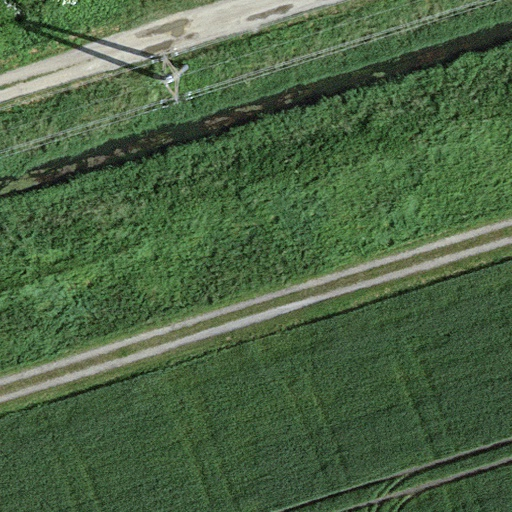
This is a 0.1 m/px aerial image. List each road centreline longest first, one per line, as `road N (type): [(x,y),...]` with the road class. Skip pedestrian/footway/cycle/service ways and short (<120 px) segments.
road 1 (track): [(0,401),(511,240)]
road 2 (track): [(266,0),(0,84)]
